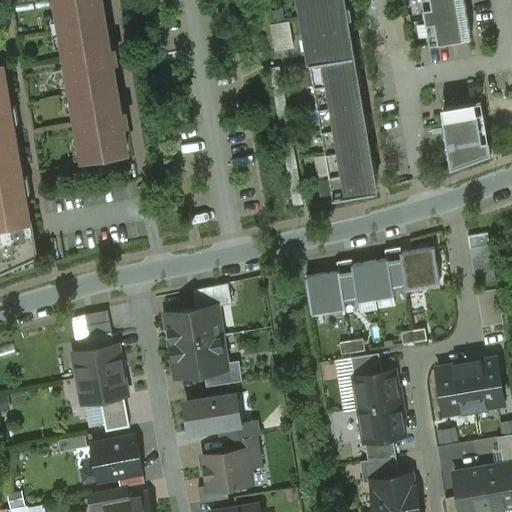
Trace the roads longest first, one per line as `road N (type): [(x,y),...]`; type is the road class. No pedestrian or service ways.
road 1 (residential): [(439,511),(413,361),(472,341),(447,199)]
road 2 (residential): [(135,274),(427,206)]
road 3 (residential): [(427,206),(404,82),(502,63),(511,46)]
road 4 (residential): [(135,274),(180,511)]
road 5 (residential): [(0,311),(135,274)]
